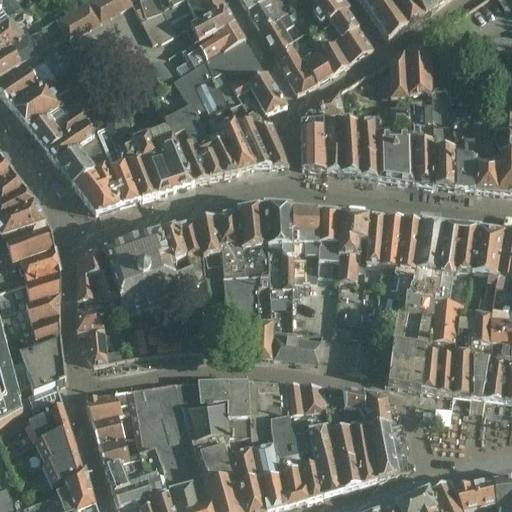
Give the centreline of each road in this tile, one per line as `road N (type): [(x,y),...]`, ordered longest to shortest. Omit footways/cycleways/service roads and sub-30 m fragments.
road 1 (residential): [(72,230),(106,236),(260,196),(294,198)]
road 2 (residential): [(294,111),(224,0)]
road 3 (residential): [(107,511),(71,393)]
